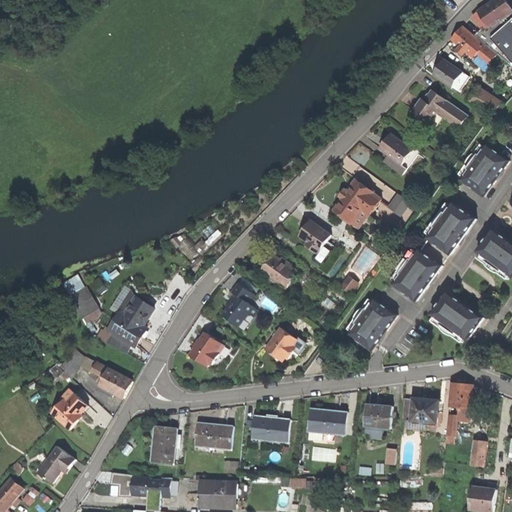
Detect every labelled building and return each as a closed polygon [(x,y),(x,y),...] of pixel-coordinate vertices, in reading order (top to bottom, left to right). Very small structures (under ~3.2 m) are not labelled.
[(488,32),(511,13),(511,7),(509,4),(505,0),(496,0),(476,16),(485,28),(488,32)] [(511,13),(488,32),(485,28),(478,35),(511,64),(511,59),(494,39),(511,22),(511,13)] [(511,22),(494,39),(511,59),(511,22)] [(475,59),(479,53),(486,46),(464,27),(459,32),(453,40),(461,47),(458,51),(464,55),(467,52),(475,59)] [(486,46),(479,53),(491,63),(497,55),(486,46)] [(436,78),(453,89),(464,73),(447,61),(442,69),(436,78)] [(470,77),(464,73),(453,89),(459,93),(470,77)] [(502,104),(480,88),(471,100),(495,116),(502,104)] [(462,128),(470,115),(435,91),(432,96),(427,102),(424,100),(420,105),(415,113),(432,125),(440,114),(462,128)] [(404,165),(415,150),(392,134),(386,143),(382,150),(391,156),(387,162),(405,175),(409,168),(404,165)] [(476,190),(486,197),(511,161),(501,154),(489,145),(487,148),(480,157),(479,156),(470,168),(472,169),(465,178),(463,181),(476,190)] [(476,154),(479,156),(480,157),(487,148),(482,145),(476,154)] [(461,175),(465,178),(472,169),(470,168),(467,166),(461,175)] [(336,211),(354,224),(368,204),(376,210),(383,200),(375,194),(376,193),(359,180),(350,192),(347,190),(344,193),(342,196),(345,199),(336,211)] [(411,204),(412,203),(400,194),(395,201),(407,210),(411,204)] [(403,216),(407,210),(395,201),(390,207),(403,216)] [(430,239),(451,254),(452,255),(478,219),(467,211),(456,203),(447,215),(445,214),(437,226),(439,227),(430,239)] [(372,216),(376,210),(368,204),(354,224),(360,229),(370,215),(372,216)] [(322,251),(327,255),(334,245),(329,241),(334,235),(313,221),(308,228),(302,236),(311,242),(314,245),(312,247),(320,254),(322,251)] [(511,241),(496,230),(480,252),(483,255),(492,261),(490,263),(498,268),(502,271),(503,270),(511,276),(511,241)] [(451,254),(430,239),(422,250),(443,265),(451,254)] [(443,265),(422,250),(413,262),(412,261),(403,273),(405,274),(396,286),(408,295),(418,302),(445,266),(443,265)] [(288,287),(288,288),(299,272),(291,266),(293,264),(284,258),(282,260),(275,254),(269,262),(263,270),(268,274),(288,287)] [(284,293),(288,287),(268,274),(264,279),(284,293)] [(353,293),(359,284),(350,277),(344,286),(353,293)] [(251,313),(254,315),(259,309),(247,301),(251,296),(254,293),(241,283),(236,289),(234,292),(236,294),(232,299),(235,301),(225,315),(240,326),(245,318),(246,319),(251,313)] [(145,326),(155,309),(138,298),(134,290),(120,311),(122,313),(111,330),(114,332),(107,343),(127,353),(133,344),(137,347),(143,337),(149,329),(145,326)] [(469,341),(485,318),(450,293),(434,315),(437,317),(446,324),(445,325),(451,330),(456,334),(457,332),(466,339),(469,341)] [(359,322),(360,323),(353,332),(351,335),(362,344),(374,352),(400,316),(377,300),(375,303),(368,312),(367,311),(359,322)] [(364,309),(367,311),(368,312),(375,303),(371,300),(364,309)] [(443,328),(445,325),(446,324),(437,317),(434,321),(443,328)] [(349,329),(353,332),(360,323),(359,322),(356,320),(349,329)] [(282,328),(279,332),(274,339),(273,341),(268,348),(284,360),(286,358),(288,360),(294,352),(296,349),(294,347),(299,340),(298,340),(282,328)] [(463,343),(466,339),(457,332),(456,334),(454,336),(463,343)] [(224,345),(207,333),(199,345),(192,356),(209,367),(211,364),(214,366),(221,354),(219,353),(224,345)] [(300,337),(298,340),(299,340),(294,347),(296,349),(294,352),(300,356),(307,346),(307,343),(305,341),(305,340),(300,337)] [(282,362),(284,360),(268,348),(266,350),(282,362)] [(63,366),(61,369),(72,378),(83,366),(88,360),(78,350),(63,366)] [(325,368),(329,363),(321,357),(317,362),(325,368)] [(93,370),(97,362),(89,358),(88,360),(83,366),(92,372),(93,370)] [(53,362),(61,369),(63,366),(56,359),(53,362)] [(105,377),(109,369),(97,362),(93,370),(105,377)] [(134,382),(109,369),(105,377),(101,386),(103,387),(116,394),(125,398),(128,392),(134,382)] [(463,408),(462,421),(470,422),(471,409),(473,409),(475,385),(467,385),(455,383),(453,407),(458,408),(458,411),(462,411),(462,408),(463,408)] [(114,397),(116,394),(103,387),(101,390),(114,397)] [(82,415),(89,406),(71,390),(55,408),(57,410),(54,414),(71,430),(80,420),(78,418),(82,415)] [(429,422),(439,423),(441,401),(428,399),(406,398),(404,420),(414,421),(414,426),(428,428),(429,422)] [(384,428),(393,429),(395,407),(381,405),(370,404),(368,426),(384,428)] [(313,409),(311,432),(325,433),(346,435),(348,413),(333,411),(313,409)] [(449,443),(457,443),(459,415),(451,415),(449,443)] [(290,442),(292,419),(275,417),(258,416),(257,416),(254,438),(290,442)] [(233,448),(236,426),(217,424),(200,422),(198,445),(233,448)] [(175,464),(179,428),(168,427),(157,426),(153,461),(175,464)] [(383,438),(384,428),(368,426),(367,431),(372,432),(371,437),(383,438)] [(325,433),(311,432),(310,439),(324,441),(325,433)] [(474,465),(486,467),(489,442),(476,440),(474,465)] [(71,469),(78,461),(60,447),(40,473),(55,484),(60,477),(64,471),(68,467),(71,469)] [(398,451),(389,451),(388,463),(396,464),(398,451)] [(226,460),(226,470),(241,470),(240,460),(226,460)] [(443,469),(434,468),(433,475),(443,476),(443,469)] [(133,497),(133,495),(134,477),(135,475),(113,473),(112,485),(120,486),(120,490),(120,496),(133,497)] [(151,478),(134,477),(133,495),(150,496),(163,497),(171,497),(173,478),(163,478),(163,481),(151,480),(151,478)] [(308,485),(307,477),(293,479),(294,486),(308,485)] [(17,498),(25,489),(13,478),(0,493),(0,511),(4,511),(13,503),(17,498)] [(213,506),(237,507),(238,483),(203,482),(202,506),(213,506)] [(33,505),(42,491),(33,486),(25,500),(33,505)] [(472,510),(485,511),(496,511),(499,490),(492,489),(475,487),(472,510)] [(162,511),(163,497),(150,496),(150,502),(149,511),(157,511),(162,511)] [(21,501),(17,498),(13,503),(16,506),(21,501)] [(413,501),(413,509),(433,511),(434,502),(413,501)]
